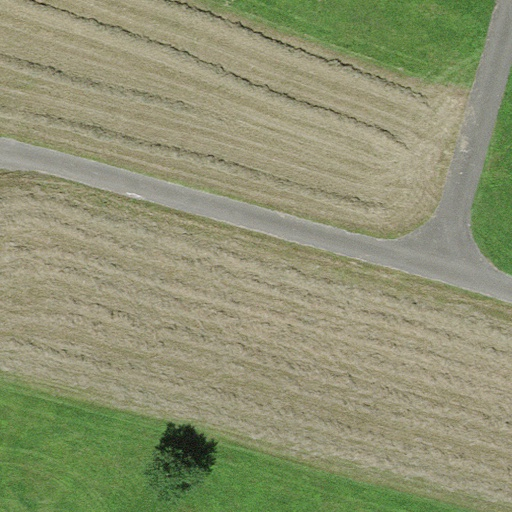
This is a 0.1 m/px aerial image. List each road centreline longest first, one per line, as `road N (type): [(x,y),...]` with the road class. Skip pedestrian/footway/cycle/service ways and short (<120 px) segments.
road 1 (track): [(511,282),(0,150)]
road 2 (track): [(444,263),(511,22)]
